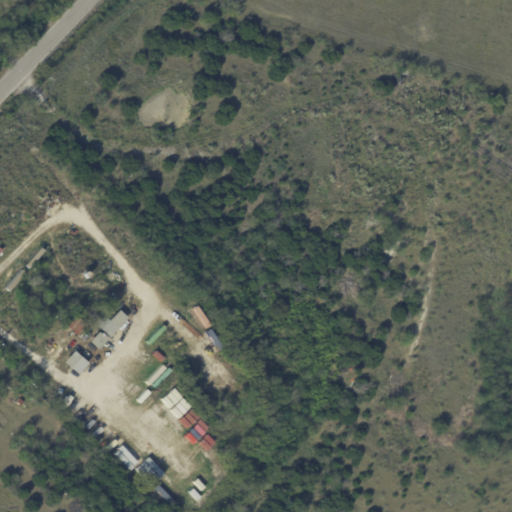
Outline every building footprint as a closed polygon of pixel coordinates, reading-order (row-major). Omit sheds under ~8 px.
[(142,166),(145,176),(138,179),(134,169),(142,166)] [(43,251),(27,270),(23,267),(39,248),(43,251)] [(24,273),(8,292),(4,288),(20,270),(24,273)] [(124,317),(93,350),(85,342),(93,333),(90,330),(84,337),(80,334),(96,317),(97,318),(100,315),(97,312),(103,304),(108,309),(101,316),(106,320),(116,310),(124,317)] [(74,316),(84,326),(73,336),(63,326),(74,316)] [(186,320),(191,316),(197,322),(193,327),(186,320)] [(83,363),(72,374),(60,362),(70,351),(83,363)] [(192,355),(188,360),(183,356),(187,352),(192,355)] [(40,385),(36,389),(25,380),(29,376),(40,385)] [(12,377),(21,385),(15,392),(6,384),(12,377)] [(55,403),(43,394),(50,385),(62,394),(55,403)] [(22,403),(19,406),(14,402),(17,398),(22,403)]
